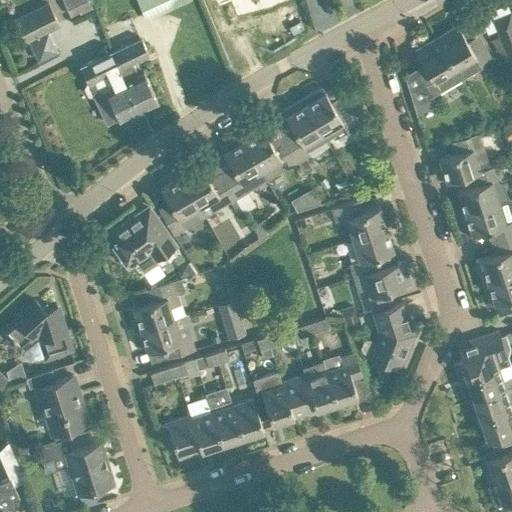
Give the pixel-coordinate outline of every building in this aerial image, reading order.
[(63,0),(70,15),(91,5),(88,0),(63,0)] [(137,0),(145,18),(186,0),(137,0)] [(214,0),(220,16),(261,0),(214,0)] [(16,19),(26,39),(58,23),(48,3),(16,19)] [(500,33),(490,39),(501,56),(506,53),(509,61),(511,60),(511,20),(509,13),(495,19),(500,33)] [(457,24),(436,36),(461,78),(482,65),(480,62),(490,56),(487,50),(477,33),(466,39),(457,24)] [(461,78),(436,36),(415,48),(424,63),(404,76),(412,101),(438,86),(440,90),(461,78)] [(140,37),(110,51),(138,110),(157,100),(143,71),(138,74),(132,61),(148,53),(140,37)] [(107,121),(118,116),(119,119),(138,110),(110,51),(80,65),(88,82),(85,86),(88,93),(94,94),(107,121)] [(322,86),(302,98),(325,136),(344,125),(347,130),(359,123),(355,115),(363,111),(355,85),(330,100),(322,86)] [(306,147),(325,136),(302,98),(282,109),(296,133),(285,139),(297,160),(304,172),(312,167),(305,155),(309,153),(306,147)] [(240,134),(266,178),(297,160),(285,139),(274,146),(260,122),(240,134)] [(459,150),(439,157),(446,180),(474,170),(489,165),(478,131),(455,138),(459,150)] [(235,196),(266,178),(240,134),(220,146),(234,169),(223,176),(235,196)] [(201,163),(181,175),(204,214),(235,196),(223,176),(212,182),(201,163)] [(473,184),(458,189),(465,211),(498,200),(508,197),(504,183),(501,176),(497,163),(489,165),(474,170),(478,182),(473,184)] [(172,206),(161,212),(173,233),(204,214),(181,175),(161,187),(172,206)] [(346,216),(353,237),(386,227),(379,205),(358,211),(354,199),(332,206),(336,219),(346,216)] [(498,200),(465,211),(460,213),(467,235),(491,227),(495,239),(511,233),(511,219),(505,221),(498,200)] [(121,256),(133,258),(148,248),(155,258),(176,243),(152,209),(142,216),(139,211),(110,231),(117,241),(113,244),(121,256)] [(349,262),(354,275),(376,268),(372,256),(393,249),(386,227),(353,237),(359,258),(349,262)] [(511,233),(495,239),(499,252),(475,259),(482,281),(511,271),(511,233)] [(376,268),(354,275),(364,310),(388,303),(384,290),(410,282),(403,259),(376,268)] [(511,271),(482,281),(489,303),(511,295),(511,271)] [(135,329),(140,327),(173,317),(170,306),(180,302),(177,292),(185,290),(181,277),(150,287),(153,299),(128,307),(135,329)] [(2,329),(20,348),(38,332),(46,355),(71,347),(57,304),(45,308),(36,299),(2,329)] [(370,354),(369,354),(399,367),(414,332),(404,301),(373,310),(380,330),(375,340),(369,337),(364,338),(360,346),(363,351),(370,354)] [(341,309),(343,316),(357,312),(354,304),(341,309)] [(357,312),(343,316),(347,329),(361,324),(357,312)] [(173,317),(140,327),(140,328),(147,350),(168,343),(171,355),(194,348),(187,325),(184,313),(173,317)] [(241,316),(225,321),(230,336),(245,331),(242,321),(241,316)] [(310,320),(313,331),(323,328),(320,316),(310,320)] [(293,338),(313,331),(310,320),(289,326),(293,338)] [(289,326),(266,333),(270,345),(280,342),(293,338),(289,326)] [(504,346),(498,329),(457,343),(461,355),(459,356),(460,359),(453,361),(459,379),(499,366),(493,349),(504,346)] [(266,333),(256,337),(260,348),(270,345),(266,333)] [(256,346),(253,338),(242,341),(241,342),(243,350),(256,346)] [(214,350),(218,362),(228,359),(224,347),(214,350)] [(217,362),(214,350),(204,353),(208,365),(217,362)] [(342,362),(325,368),(336,401),(357,394),(353,381),(363,377),(354,351),(340,355),(342,362)] [(304,372),(315,408),(336,401),(325,368),(321,357),(302,364),(304,371),(304,372)] [(183,360),(173,363),(177,375),(187,372),(183,360)] [(153,382),(177,375),(173,363),(150,371),(153,382)] [(466,399),(473,397),(511,383),(511,375),(503,379),(499,366),(459,379),(466,399)] [(281,380),(281,379),(280,379),(277,370),(252,378),(259,399),(263,397),(272,422),(293,415),(281,380)] [(304,371),(281,379),(281,380),(293,415),(315,408),(304,372),(304,371)] [(76,393),(79,392),(73,374),(35,386),(39,400),(42,399),(52,431),(54,438),(67,434),(65,427),(85,421),(76,393)] [(480,417),(511,406),(511,383),(473,397),(480,417)] [(206,396),(210,409),(211,409),(221,442),(242,435),(232,403),(230,398),(216,403),(213,394),(206,396)] [(253,396),(232,403),(242,435),(263,428),(253,396)] [(511,406),(480,417),(487,439),(490,438),(493,446),(511,439),(511,406)] [(211,409),(210,409),(191,416),(190,416),(201,448),(221,442),(211,409)] [(190,416),(191,416),(190,413),(159,423),(168,451),(175,448),(178,456),(201,448),(190,416)] [(19,435),(8,439),(14,453),(28,448),(25,437),(19,435)] [(8,440),(0,447),(0,455),(5,467),(17,462),(8,440)] [(55,456),(51,457),(54,468),(56,467),(64,493),(77,489),(78,491),(83,506),(97,502),(92,487),(110,481),(102,457),(105,456),(100,440),(72,449),(55,455),(55,456)] [(35,446),(38,458),(42,460),(51,457),(55,456),(55,455),(51,441),(35,446)] [(511,449),(482,460),(489,482),(511,473),(511,449)] [(511,473),(489,482),(497,504),(511,498),(511,473)] [(0,511),(16,511),(7,506),(10,501),(18,497),(10,478),(0,482),(0,511)]
